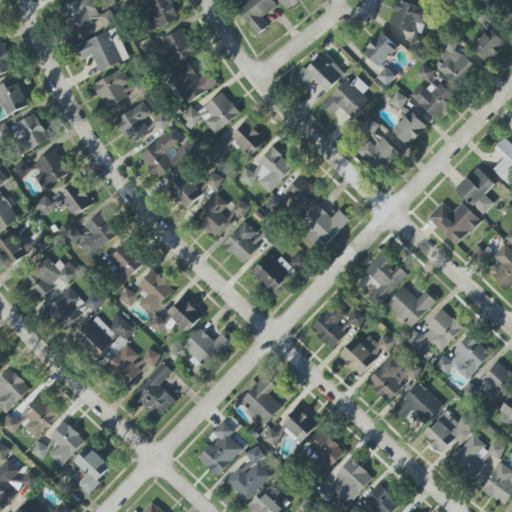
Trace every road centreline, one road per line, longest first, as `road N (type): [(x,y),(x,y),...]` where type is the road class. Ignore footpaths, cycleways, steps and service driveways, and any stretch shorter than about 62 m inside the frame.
road 1 (residential): [(21,0),(76,123),(149,219),(459,511)]
road 2 (residential): [(106,511),(511,85)]
road 3 (residential): [(204,0),(253,79),(511,331)]
road 4 (residential): [(0,307),(209,511)]
